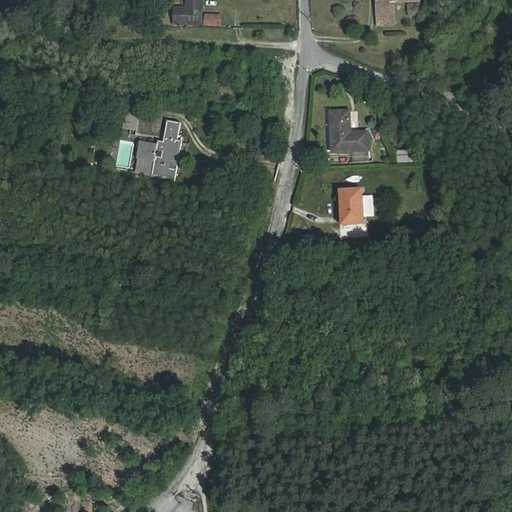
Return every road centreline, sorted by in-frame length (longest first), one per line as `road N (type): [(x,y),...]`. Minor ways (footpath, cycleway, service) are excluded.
road 1 (track): [(305,41),(176,48),(0,43)]
road 2 (residential): [(303,0),(305,50),(511,127)]
